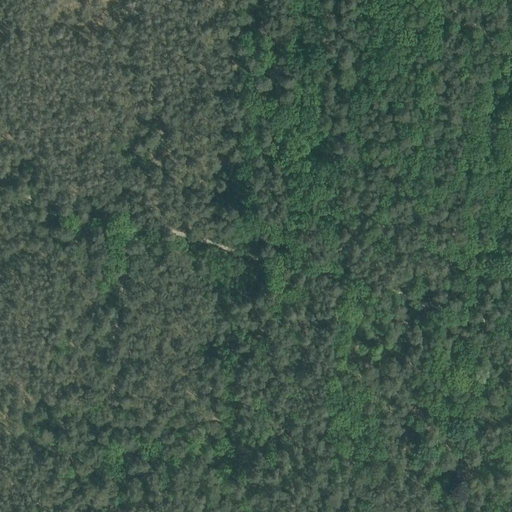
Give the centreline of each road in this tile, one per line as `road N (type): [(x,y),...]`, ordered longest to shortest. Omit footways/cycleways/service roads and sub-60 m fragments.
road 1 (track): [(511,332),(313,272)]
road 2 (track): [(0,190),(126,225)]
